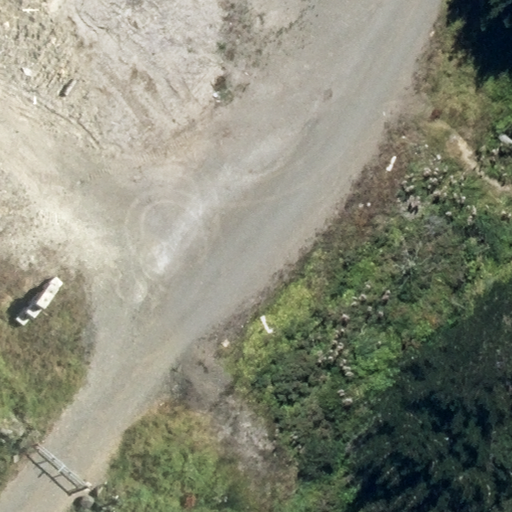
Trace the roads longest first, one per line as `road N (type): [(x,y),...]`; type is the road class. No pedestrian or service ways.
road 1 (track): [(31,511),(362,118),(433,0)]
road 2 (track): [(362,118),(511,193)]
